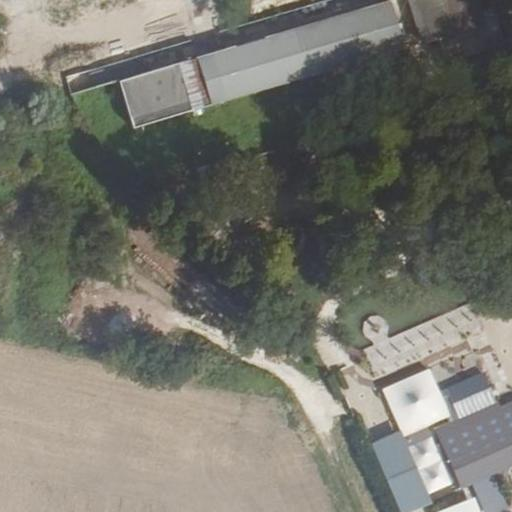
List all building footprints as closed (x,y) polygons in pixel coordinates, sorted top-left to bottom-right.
[(38,0),(60,73),(82,66),(62,0),(38,0)] [(62,0),(82,66),(210,28),(202,0),(62,0)] [(204,55),(219,106),(405,50),(391,0),(390,0),(217,51),(204,55)] [(410,0),(408,0),(421,44),(439,38),(482,25),(478,10),(474,0),(410,0)] [(89,68),(95,87),(179,62),(175,44),(89,68)] [(188,60),(203,110),(219,106),(204,55),(188,60)] [(60,73),(66,94),(88,88),(82,66),(60,73)] [(445,441),(511,411),(511,403),(438,436),(441,443),(445,441)] [(511,455),(511,411),(445,441),(461,478),(511,455)] [(461,478),(445,441),(441,443),(457,480),(461,478)] [(460,487),(511,463),(511,455),(461,478),(457,480),(460,487)]
